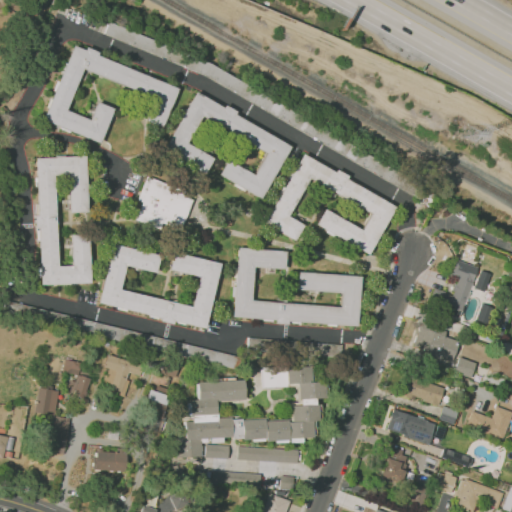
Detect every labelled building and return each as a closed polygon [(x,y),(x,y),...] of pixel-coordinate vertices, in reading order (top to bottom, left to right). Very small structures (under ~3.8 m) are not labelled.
[(42,122),(100,142),(112,108),(95,102),(89,119),(66,111),(80,71),(152,95),(144,120),(162,126),(177,84),(68,47),(42,122)] [(290,145),(194,91),(161,150),(203,174),(213,156),(188,141),(200,119),(259,153),(250,168),(228,156),(217,175),(259,199),(290,145)] [(394,203),(299,155),(263,225),(294,240),(302,224),(288,217),(306,180),(370,212),(361,229),(322,209),(314,226),(368,253),(394,203)] [(89,283),(88,233),(69,234),(70,265),(56,265),(53,177),(67,176),(68,212),(86,211),(84,156),(34,157),(38,284),(89,283)] [(178,235),(192,195),(144,177),(136,200),(141,201),(135,219),(178,235)] [(97,306),(206,327),(218,262),(171,253),(168,270),(197,276),(191,305),(119,291),(124,266),(155,272),(159,253),(109,244),(97,306)] [(356,325),(358,275),(297,272),(296,290),(340,292),(339,306),(251,301),(253,266),(284,268),(285,250),(236,247),(231,318),(356,325)] [(476,266),(455,260),(449,276),(454,277),(449,293),(433,288),(427,305),(460,316),(476,266)] [(442,336),(444,331),(418,323),(410,349),(450,362),(457,340),(442,336)] [(340,343),(293,342),(292,354),(340,355),(340,343)] [(123,395),(129,373),(138,375),(141,363),(106,355),(103,367),(105,368),(100,389),(123,395)] [(469,378),(474,363),(457,357),(452,372),(469,378)] [(61,371),(77,375),(80,363),(64,359),(61,371)] [(310,438),(310,422),(320,418),(312,401),(323,396),(323,382),(309,382),(309,367),(285,367),(285,383),(297,383),(297,405),(289,405),(289,419),(215,419),(215,401),(242,401),(242,380),(196,380),(196,399),(185,399),(185,415),(191,415),(191,421),(183,421),(183,435),(175,438),(175,457),(200,457),(200,440),(301,440),(301,438),(310,438)] [(67,379),(63,393),(81,400),(89,379),(76,374),(74,382),(67,379)] [(442,388),(405,375),(398,395),(412,400),(413,397),(436,405),(442,388)] [(56,390),(37,387),(33,413),(51,415),(46,451),(63,453),(67,418),(53,416),(56,390)] [(465,424),(502,438),(511,412),(494,406),(490,418),(470,411),(465,424)] [(433,420),(390,411),(385,432),(429,442),(433,420)] [(227,445),(204,444),(204,457),(227,458),(227,445)] [(296,461),(296,449),(236,447),(236,460),(296,461)] [(387,447),(379,478),(399,483),(407,452),(387,447)] [(93,451),(92,469),(124,470),(125,453),(93,451)] [(211,471),(210,483),(258,485),(259,473),(211,471)] [(454,475),(438,471),(433,487),(450,492),(454,475)] [(291,476),(279,475),(278,489),(291,490),(291,476)] [(501,492),(460,478),(453,497),(459,498),(456,506),(472,511),(476,501),(496,508),(501,492)] [(283,511),(288,500),(266,493),(259,511),(283,511)]
